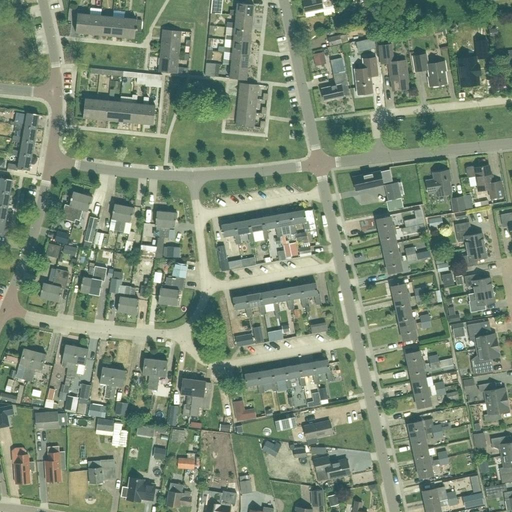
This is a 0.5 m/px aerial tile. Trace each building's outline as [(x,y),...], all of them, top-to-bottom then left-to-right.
[(217,10),(217,3),(223,3),(222,0),(212,0),(212,10),(217,10)] [(305,13),(323,9),(323,10),(333,8),(331,0),(304,0),(302,0),(305,13)] [(230,15),(236,16),(253,18),(254,5),(237,3),(236,11),(230,11),(230,15)] [(78,10),(75,33),(87,34),(89,15),(82,14),(82,10),(78,10)] [(99,35),(101,16),(89,15),(87,34),(99,35)] [(110,36),(112,17),(101,16),(99,35),(110,36)] [(226,27),(235,28),(252,30),(253,18),(236,16),(235,23),(227,22),(226,27)] [(124,18),(112,17),(110,36),(122,37),(124,18)] [(122,37),(134,39),(135,32),(141,33),(142,21),(136,20),(136,19),(124,18),(122,37)] [(225,40),(234,41),(251,42),(252,30),(235,28),(234,36),(226,35),(225,40)] [(181,31),(163,29),(161,44),(180,46),(181,31)] [(340,35),(328,38),(330,46),(342,43),(340,35)] [(485,40),(475,41),(477,59),(487,58),(485,40)] [(232,53),(249,55),(251,42),(234,41),(233,48),(225,47),(224,52),(232,53)] [(160,58),(178,60),(180,46),(161,44),(160,58)] [(392,91),(408,89),(406,76),(407,76),(406,60),(393,62),(391,45),(379,46),(381,64),(388,63),(390,74),(392,91)] [(223,65),(231,65),(231,66),(248,67),(249,55),(232,53),(232,60),(223,60),(223,65)] [(412,56),(414,70),(427,68),(428,75),(427,75),(429,86),(446,83),(444,71),(446,71),(444,61),(427,64),(426,54),(412,56)] [(478,82),(473,54),(457,57),(461,85),(478,82)] [(159,72),(177,74),(178,60),(160,58),(159,72)] [(364,69),(355,70),(357,95),(372,93),(370,73),(377,72),(375,58),(363,59),(364,69)] [(230,79),(247,80),(248,67),(231,66),(230,79)] [(336,85),(321,89),(324,101),(344,97),(344,96),(350,95),(345,71),(333,74),(336,85)] [(258,85),(240,83),(238,97),(257,99),(258,85)] [(131,103),(129,122),(141,124),(143,104),(136,104),(137,96),(132,95),(131,103)] [(148,98),(144,97),(143,104),(141,124),(153,125),(155,105),(147,105),(148,98)] [(255,113),(257,99),(238,97),(237,111),(255,113)] [(85,98),(83,118),(95,119),(97,100),(85,98)] [(95,119),(106,120),(108,101),(97,100),(95,119)] [(106,120),(118,121),(120,102),(108,101),(106,120)] [(118,121),(129,122),(131,103),(120,102),(118,121)] [(0,118),(13,120),(13,111),(0,109),(0,118)] [(237,111),(236,125),(254,127),(255,113),(237,111)] [(24,127),(37,129),(39,115),(27,113),(27,114),(17,113),(15,127),(24,129),(24,127)] [(24,127),(24,129),(23,137),(13,136),(12,141),(22,143),(22,141),(34,143),(37,129),(24,127)] [(20,155),(32,157),(34,143),(22,141),(22,143),(20,151),(11,150),(10,155),(20,156),(20,155)] [(8,169),(17,171),(18,169),(29,171),(32,157),(20,155),(20,156),(18,165),(9,164),(8,169)] [(469,178),(475,177),(478,191),(491,189),(493,198),(503,197),(500,182),(492,183),(489,166),(474,168),(472,167),(467,168),(465,170),(467,177),(469,178)] [(449,171),(432,173),(434,180),(426,181),(428,194),(436,192),(436,196),(451,194),(449,182),(451,182),(449,171)] [(353,178),(356,190),(382,185),(379,173),(353,178)] [(0,192),(10,194),(13,180),(1,178),(0,183),(0,192)] [(402,198),(399,182),(385,185),(388,200),(402,198)] [(65,204),(61,218),(75,222),(76,220),(75,220),(83,194),(74,191),(73,192),(72,192),(70,197),(71,198),(71,200),(69,206),(65,204)] [(0,192),(0,206),(8,208),(10,194),(0,192)] [(83,194),(75,220),(79,221),(83,210),(88,211),(92,197),(83,194)] [(462,197),(451,199),(453,212),(465,210),(462,197)] [(117,220),(115,231),(119,231),(124,206),(115,204),(112,219),(117,220)] [(131,222),(133,207),(124,206),(119,231),(123,232),(125,221),(131,222)] [(409,220),(400,222),(401,228),(410,226),(423,223),(420,209),(414,211),(416,218),(409,220)] [(307,221),(305,210),(290,213),(293,224),(295,224),(303,222),(305,232),(310,231),(308,221),(307,221)] [(160,238),(163,238),(164,238),(166,212),(157,211),(156,226),(161,227),(160,238)] [(174,228),(176,213),(166,212),(164,238),(169,239),(170,228),(174,228)] [(293,224),(290,213),(277,215),(279,227),(281,227),(289,225),(291,235),(297,234),(295,224),(293,224)] [(511,238),(511,213),(500,215),(502,227),(509,226),(511,238)] [(265,229),(267,229),(276,228),(277,237),(279,237),(283,236),(281,227),(279,227),(277,215),(263,218),(265,229)] [(91,217),(85,240),(93,242),(98,218),(91,217)] [(390,217),(376,220),(379,233),(396,230),(395,225),(392,226),(390,217)] [(251,232),(253,232),(262,230),(264,240),(269,239),(267,229),(265,229),(263,218),(249,220),(251,232)] [(255,241),(253,232),(251,232),(249,220),(235,223),(237,234),(240,234),(248,233),(250,242),(255,241)] [(235,223),(221,225),(223,237),(234,235),(236,245),(241,244),(240,234),(237,234),(235,223)] [(469,235),(468,230),(467,223),(455,225),(458,242),(465,241),(466,249),(484,246),(482,233),(469,235)] [(410,226),(401,228),(403,235),(412,233),(424,230),(423,224),(410,227),(410,226)] [(395,244),(393,235),(397,234),(396,230),(379,233),(382,247),(395,244)] [(55,241),(67,244),(70,234),(58,231),(55,241)] [(102,245),(104,233),(97,232),(95,244),(102,245)] [(58,258),(61,246),(50,243),(47,255),(58,258)] [(295,244),(284,246),(286,258),(297,256),(295,244)] [(401,252),(397,253),(395,244),(382,247),(385,260),(402,256),(401,252)] [(62,253),(71,255),(75,256),(77,248),(64,245),(62,253)] [(140,245),(139,255),(155,256),(156,246),(140,245)] [(166,256),(179,257),(180,247),(167,246),(166,256)] [(229,269),(224,246),(216,247),(220,271),(229,269)] [(310,246),(299,248),(300,254),(312,252),(310,246)] [(484,246),(466,249),(469,261),(461,262),(463,268),(475,266),(474,260),(486,258),(484,246)] [(415,247),(406,248),(407,255),(416,253),(415,247)] [(408,261),(417,259),(416,253),(407,255),(408,261)] [(401,271),(399,262),(403,261),(402,256),(385,260),(388,274),(401,271)] [(175,262),(172,276),(184,278),(187,264),(175,262)] [(445,263),(436,265),(435,265),(437,272),(446,270),(445,263)] [(107,268),(95,266),(95,268),(90,294),(99,296),(102,281),(104,282),(107,268)] [(83,277),(80,292),(90,294),(95,268),(90,267),(88,278),(83,277)] [(52,268),(51,273),(49,284),(43,282),(40,298),(49,300),(56,269),(52,268)] [(56,269),(49,300),(58,302),(62,288),(65,288),(69,272),(57,269),(56,269)] [(441,275),(443,286),(453,284),(450,273),(441,275)] [(473,285),(474,293),(492,290),(490,278),(477,280),(476,274),(464,277),(466,287),(473,285)] [(158,303),(168,304),(171,278),(167,277),(165,288),(160,288),(158,303)] [(171,278),(168,304),(177,305),(179,290),(174,290),(176,278),(171,278)] [(114,279),(112,294),(119,294),(121,280),(114,279)] [(318,294),(316,283),(302,285),(304,297),(306,297),(314,295),(316,305),(321,304),(319,294),(318,294)] [(404,284),(391,287),(394,301),(407,298),(406,293),(404,284)] [(304,297),(302,285),(288,288),(290,300),(292,299),(300,298),(302,308),(308,307),(306,297),(304,297)] [(120,296),(118,311),(127,313),(131,287),(127,286),(125,297),(120,296)] [(131,287),(127,313),(136,314),(139,299),(134,298),(136,287),(132,287),(131,287)] [(423,287),(414,289),(416,296),(425,294),(423,287)] [(276,302),(278,302),(287,300),(289,310),(294,309),(292,299),(290,300),(288,288),(274,290),(276,302)] [(280,312),(278,302),(276,302),(274,290),(260,293),(262,305),(264,305),(266,312),(274,310),(275,313),(280,312)] [(494,302),(492,290),(474,293),(468,294),(469,301),(470,312),(483,310),(482,305),(494,302)] [(266,312),(264,305),(262,305),(260,293),(247,295),(249,308),(251,307),(259,306),(261,315),(266,314),(266,312)] [(247,318),(253,317),(251,307),(249,308),(247,295),(232,298),(235,310),(245,308),(247,318)] [(407,298),(394,301),(397,314),(410,311),(407,298)] [(410,311),(397,314),(399,327),(413,324),(412,320),(410,311)] [(312,317),(313,323),(329,321),(328,314),(312,317)] [(429,314),(420,316),(422,323),(431,321),(429,314)] [(449,316),(450,322),(460,320),(459,314),(449,316)] [(431,321),(422,323),(423,327),(423,329),(432,327),(431,321)] [(476,349),(497,345),(495,333),(484,335),(483,334),(481,324),(483,323),(483,322),(467,325),(470,340),(474,343),(475,343),(476,349)] [(451,325),(453,332),(463,330),(462,323),(451,325)] [(413,324),(399,327),(402,341),(416,338),(414,329),(413,324)] [(280,329),(274,330),(275,340),(282,339),(280,329)] [(262,334),(255,335),(256,342),(264,341),(262,334)] [(252,336),(236,339),(237,347),(254,344),(252,336)] [(77,347),(66,345),(63,360),(69,362),(67,372),(66,376),(71,377),(77,347)] [(477,355),(470,360),(473,374),(489,371),(487,360),(488,359),(499,357),(497,345),(476,349),(477,355)] [(85,365),(88,349),(77,347),(71,377),(76,378),(78,364),(85,365)] [(26,366),(23,376),(28,377),(35,351),(24,348),(19,364),(26,366)] [(41,370),(46,354),(35,351),(28,377),(32,379),(35,368),(41,370)] [(419,351),(405,354),(408,368),(426,364),(425,359),(421,360),(419,351)] [(439,361),(438,355),(429,356),(430,363),(439,361)] [(150,375),(148,386),(153,387),(156,360),(145,359),(143,375),(150,375)] [(166,377),(168,361),(156,360),(153,387),(157,387),(158,376),(166,377)] [(330,371),(328,360),(313,362),(315,374),(318,373),(326,372),(328,382),(333,381),(331,370),(330,371)] [(441,368),(439,361),(430,363),(432,369),(441,368)] [(57,362),(56,373),(65,373),(66,363),(57,362)] [(302,376),(304,376),(312,375),(314,384),(320,383),(318,373),(315,374),(313,362),(300,365),(302,376)] [(425,378),(423,369),(427,368),(426,364),(408,368),(411,381),(425,378)] [(288,379),(290,378),(299,377),(300,387),(306,386),(304,376),(302,376),(300,365),(286,367),(288,379)] [(107,384),(105,394),(109,395),(114,369),(103,367),(100,383),(107,384)] [(274,381),(276,381),(285,379),(287,389),(292,388),(290,378),(288,379),(286,367),(272,370),(274,381)] [(122,387),(125,371),(114,369),(109,395),(114,396),(115,385),(122,387)] [(261,384),(263,383),(271,382),(273,392),(278,391),(276,381),(274,381),(272,370),(258,372),(261,384)] [(258,372),(244,375),(246,386),(257,384),(259,394),(264,393),(263,383),(261,384),(258,372)] [(183,378),(181,394),(187,395),(186,404),(185,404),(183,415),(189,416),(190,415),(190,411),(191,406),(194,380),(183,378)] [(430,386),(427,387),(425,378),(411,381),(414,395),(431,391),(430,386)] [(474,378),(464,380),(466,392),(476,391),(474,378)] [(7,379),(5,391),(10,392),(13,381),(7,379)] [(190,411),(190,415),(198,416),(200,400),(209,401),(211,383),(206,383),(206,381),(194,380),(191,406),(190,411)] [(445,388),(444,381),(435,383),(436,390),(445,388)] [(484,391),(486,403),(507,399),(504,388),(494,389),(492,388),(491,383),(478,385),(479,392),(484,391)] [(90,386),(82,384),(80,398),(88,400),(90,386)] [(1,393),(0,395),(0,399),(15,402),(20,403),(23,386),(19,385),(17,396),(1,393)] [(62,385),(60,392),(68,393),(69,386),(64,385),(62,385)] [(446,394),(445,388),(436,390),(438,396),(446,394)] [(414,395),(417,408),(431,405),(429,396),(432,395),(431,391),(414,395)] [(457,391),(447,393),(448,400),(458,398),(457,391)] [(318,392),(312,393),(314,406),(321,405),(318,392)] [(67,397),(65,410),(75,411),(77,398),(67,397)] [(507,399),(486,403),(488,414),(483,415),(485,422),(498,420),(497,414),(498,413),(509,411),(507,399)] [(117,402),(115,414),(117,414),(125,416),(127,404),(117,402)] [(78,403),(77,413),(84,414),(86,404),(78,403)] [(107,407),(90,404),(88,415),(105,418),(107,407)] [(168,424),(175,425),(178,407),(171,406),(168,424)] [(6,415),(5,407),(0,408),(0,427),(8,426),(6,415)] [(27,408),(26,420),(35,420),(35,408),(27,408)] [(256,418),(255,416),(255,412),(254,410),(235,413),(237,421),(256,418)] [(37,428),(59,427),(58,411),(35,413),(37,428)] [(274,420),(276,430),(296,426),(294,416),(274,420)] [(97,418),(95,429),(111,431),(112,420),(97,418)] [(421,421),(407,424),(410,438),(424,435),(433,433),(442,431),(441,424),(432,426),(430,419),(421,421)] [(231,430),(233,424),(224,422),(223,427),(231,430)] [(306,437),(317,434),(317,436),(332,433),(329,422),(304,428),(306,437)] [(112,429),(110,443),(125,445),(126,431),(112,429)] [(184,431),(172,429),(171,440),(182,441),(184,431)] [(442,431),(433,433),(434,437),(435,439),(444,437),(442,431)] [(486,446),(484,432),(474,434),(476,448),(486,446)] [(229,435),(206,440),(208,446),(230,441),(229,435)] [(424,435),(410,438),(413,451),(427,448),(424,435)] [(511,442),(509,443),(508,442),(507,436),(491,439),(492,447),(501,450),(502,456),(511,454),(511,442)] [(266,441),(261,449),(269,453),(273,446),(266,441)] [(165,459),(166,450),(158,448),(156,458),(165,459)] [(295,458),(307,456),(306,448),(294,449),(295,458)] [(427,448),(413,451),(416,464),(429,461),(428,457),(427,448)] [(439,459),(448,457),(447,451),(438,453),(439,459)] [(48,461),(44,462),(46,481),(61,480),(60,469),(65,469),(64,452),(58,453),(47,453),(48,461)] [(511,454),(502,456),(504,467),(499,468),(502,483),(509,482),(508,474),(511,472),(511,454)] [(13,464),(15,484),(30,483),(29,471),(34,471),(33,462),(28,463),(27,455),(16,455),(17,463),(13,464)] [(317,473),(326,470),(328,479),(349,475),(346,460),(328,464),(327,457),(314,460),(317,473)] [(448,457),(439,459),(440,464),(441,466),(450,464),(448,457)] [(195,459),(179,458),(178,468),(194,469),(195,459)] [(101,460),(88,461),(89,469),(90,484),(103,483),(102,480),(112,479),(116,479),(114,459),(101,460)] [(429,461),(416,464),(419,478),(432,475),(430,466),(440,464),(439,459),(429,461)] [(238,476),(241,494),(252,492),(260,491),(259,485),(255,485),(253,474),(238,476)] [(260,482),(268,480),(266,474),(258,476),(260,482)] [(477,475),(470,477),(472,485),(479,483),(477,475)] [(123,487),(121,497),(127,498),(127,500),(141,502),(141,499),(153,501),(156,485),(144,483),(144,480),(130,478),(129,488),(123,487)] [(167,506),(180,508),(180,505),(190,507),(192,497),(190,497),(191,492),(185,491),(185,494),(182,493),(183,486),(170,484),(169,491),(167,506)] [(499,491),(506,490),(505,484),(485,488),(487,497),(500,494),(499,491)] [(435,488),(422,491),(425,505),(442,501),(448,500),(447,493),(446,493),(444,486),(435,488)] [(203,490),(201,501),(208,502),(206,511),(229,511),(231,504),(235,504),(236,493),(222,491),(222,493),(203,490)] [(313,506),(323,505),(322,491),(311,491),(313,506)] [(456,491),(447,493),(448,500),(457,498),(456,491)] [(506,511),(511,510),(511,509),(511,491),(503,493),(506,511)] [(469,507),(483,504),(481,493),(466,496),(469,507)] [(335,495),(328,497),(330,504),(337,502),(335,495)] [(440,511),(439,506),(443,505),(442,501),(425,505),(426,511),(440,511)] [(361,511),(362,503),(355,502),(353,511),(361,511)]
